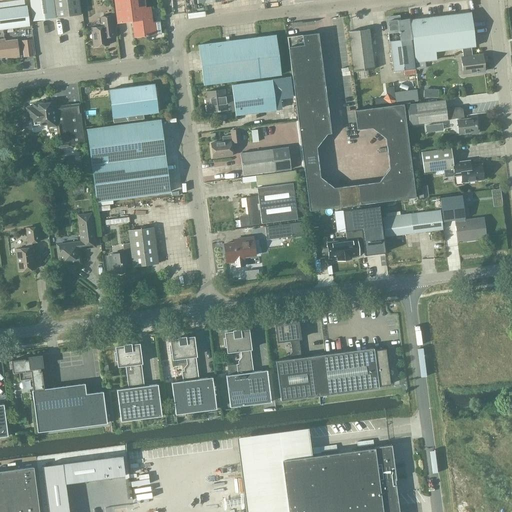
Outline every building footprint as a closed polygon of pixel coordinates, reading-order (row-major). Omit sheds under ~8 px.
[(54,0),(30,0),(32,19),(35,39),(59,36),(56,16),(54,0)] [(54,0),(56,16),(80,14),(78,0),(54,0)] [(146,7),(144,0),(113,0),(117,22),(131,20),(133,36),(134,37),(157,35),(156,21),(152,22),(150,6),(146,7)] [(0,27),(28,24),(26,4),(0,7),(0,27)] [(470,12),(421,18),(410,20),(415,54),(416,62),(433,60),(432,52),(462,48),(463,56),(460,56),(462,74),(485,71),(482,54),(472,56),(471,47),(475,47),(470,12)] [(108,45),(107,38),(114,37),(111,16),(100,17),(101,27),(91,28),(93,47),(108,45)] [(400,20),(399,16),(397,16),(394,16),(391,16),(389,17),(386,17),(389,41),(390,41),(393,71),(414,68),(411,39),(409,19),(400,20)] [(354,72),(374,69),(369,29),(349,32),(354,72)] [(317,32),(286,36),(309,210),(415,196),(403,102),(396,103),(375,106),(353,109),(356,129),(371,127),(385,137),(389,166),(379,180),(334,186),(320,176),(316,146),(326,133),(330,132),(317,32)] [(202,83),(280,74),(275,34),(197,44),(202,83)] [(5,57),(18,56),(15,39),(4,40),(3,39),(0,38),(0,55),(4,55),(5,57)] [(25,56),(32,55),(30,39),(23,40),(25,56)] [(234,115),(275,109),(271,80),(231,85),(232,94),(224,95),(223,89),(205,91),(206,98),(204,98),(206,112),(216,110),(218,111),(219,113),(234,111),(234,115)] [(112,118),(113,123),(143,119),(143,114),(157,112),(153,84),(108,90),(112,118)] [(384,98),(374,99),(375,106),(396,103),(395,100),(387,94),(384,98)] [(445,100),(415,104),(406,105),(409,125),(447,120),(463,117),(462,109),(459,107),(446,109),(445,100)] [(58,147),(84,143),(78,104),(54,107),(54,103),(47,104),(46,101),(32,103),(33,106),(26,108),(27,117),(31,117),(32,126),(46,124),(46,126),(56,125),(58,147)] [(475,118),(457,120),(458,134),(472,132),(472,134),(479,133),(478,126),(476,126),(475,118)] [(96,201),(167,192),(158,120),(87,129),(96,201)] [(443,130),(442,123),(425,125),(426,132),(443,130)] [(230,142),(240,141),(238,129),(231,130),(231,135),(222,136),(222,141),(211,143),(213,157),(232,154),(230,142)] [(288,147),(271,149),(240,152),(242,174),(290,168),(288,147)] [(450,147),(420,151),(423,172),(444,169),(445,177),(454,176),(460,175),(461,182),(483,179),(481,164),(470,165),(470,160),(452,163),(450,147)] [(257,186),(293,182),(293,183),(296,182),(295,171),(255,176),(257,186)] [(297,217),(293,183),(293,182),(257,186),(258,196),(247,197),(249,214),(238,216),(240,227),(251,225),(250,223),(297,217)] [(427,187),(417,188),(419,199),(428,197),(427,187)] [(474,237),(484,236),(481,217),(463,220),(463,218),(464,218),(460,194),(438,198),(442,221),(456,219),(456,221),(454,221),(457,238),(465,237),(465,240),(474,239),(474,237)] [(346,241),(327,244),(328,258),(337,257),(338,261),(350,259),(349,255),(358,254),(356,240),(356,238),(362,238),(364,255),(384,253),(383,239),(379,206),(342,210),(345,231),(346,241)] [(342,210),(334,211),(335,219),(337,232),(345,231),(342,210)] [(440,210),(382,218),(384,237),(403,234),(405,245),(421,243),(420,232),(442,229),(440,210)] [(78,248),(95,246),(90,213),(77,215),(81,242),(56,245),(58,261),(64,260),(65,265),(80,263),(78,248)] [(300,221),(289,222),(264,226),(266,239),(302,234),(300,221)] [(31,242),(39,241),(38,226),(26,228),(27,242),(25,242),(25,248),(15,249),(17,270),(34,268),(31,242)] [(127,265),(132,265),(132,267),(158,263),(153,227),(128,230),(129,243),(123,244),(124,252),(111,254),(113,272),(116,272),(118,274),(120,274),(122,274),(123,273),(124,272),(127,271),(127,265)] [(245,266),(244,256),(254,255),(252,237),(233,239),(233,242),(223,244),(225,261),(234,260),(234,267),(245,266)] [(290,340),(292,358),(301,357),(298,339),(299,339),(297,323),(275,325),(277,342),(290,340)] [(250,349),(248,330),(239,331),(239,330),(233,331),(233,332),(225,333),(226,338),(224,339),(225,347),(227,347),(227,352),(241,350),(242,357),(239,362),(239,364),(227,365),(228,373),(238,372),(238,374),(252,372),(249,349),(250,349)] [(185,338),(185,337),(178,338),(179,339),(170,340),(171,345),(169,346),(170,354),(172,354),(173,359),(186,357),(187,364),(184,369),(184,372),(182,372),(184,381),(197,379),(194,356),(196,356),(193,337),(185,338)] [(128,379),(129,388),(143,386),(140,363),(141,363),(138,344),(130,345),(130,344),(124,345),(124,346),(116,347),(116,352),(115,353),(116,361),(117,361),(118,366),(132,364),(133,371),(129,376),(130,379),(128,379)] [(373,348),(313,356),(318,396),(378,388),(378,386),(390,384),(385,348),(373,350),(373,348)] [(31,379),(33,390),(44,389),(41,371),(40,371),(40,367),(42,367),(40,356),(28,357),(29,359),(25,360),(25,359),(11,361),(12,373),(18,373),(19,380),(31,379)] [(318,396),(313,356),(301,357),(292,358),(275,361),(280,401),(318,396)] [(252,372),(238,374),(226,375),(230,407),(271,402),(266,370),(252,372)] [(197,379),(184,381),(171,382),(175,414),(216,409),(212,377),(197,379)] [(44,389),(33,390),(31,390),(37,432),(107,423),(102,392),(86,394),(84,384),(44,389)] [(143,386),(129,388),(116,389),(120,421),(161,416),(157,384),(143,386)] [(308,428),(236,437),(244,498),(154,510),(154,511),(398,511),(395,480),(396,480),(391,445),(373,447),(374,448),(312,456),(308,428)] [(68,511),(65,484),(124,476),(122,456),(62,464),(42,466),(47,511),(68,511)] [(0,511),(38,511),(33,467),(0,471),(0,511)]
